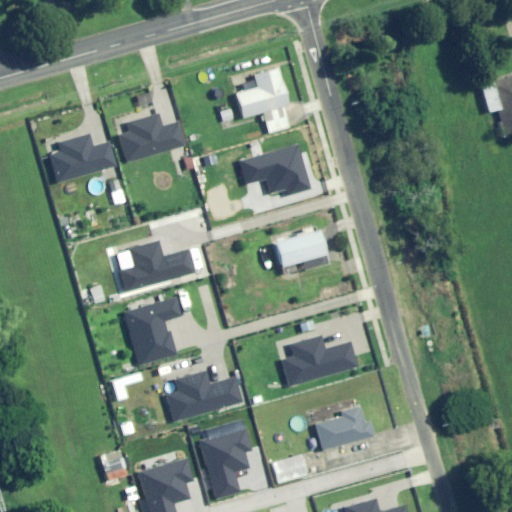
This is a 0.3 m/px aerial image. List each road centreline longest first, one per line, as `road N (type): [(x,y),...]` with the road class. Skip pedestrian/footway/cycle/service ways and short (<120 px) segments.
road 1 (residential): [(452,511),(303,0)]
road 2 (unclassified): [(0,79),(279,0)]
